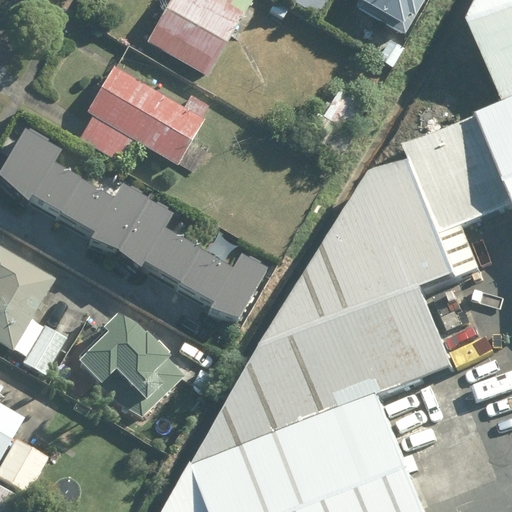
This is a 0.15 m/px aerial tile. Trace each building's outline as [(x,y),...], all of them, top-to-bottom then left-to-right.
[(175,0),(148,45),(208,81),(256,0),(175,0)] [(412,36),(431,0),(366,0),(362,9),(412,36)] [(504,110),(511,106),(511,0),(493,0),(474,33),(504,110)] [(183,110),(117,71),(77,139),(122,165),(135,143),(179,170),(213,112),(190,98),(183,110)] [(373,111),(341,91),(324,118),(308,109),(293,132),(341,162),(373,111)] [(511,106),(504,110),(478,121),(511,197),(511,106)] [(69,147),(18,117),(0,146),(0,214),(1,215),(10,200),(75,238),(72,254),(120,276),(129,266),(195,299),(193,311),(222,328),(253,276),(246,272),(237,287),(151,236),(174,215),(122,184),(111,202),(56,170),(69,147)] [(270,359),(424,298),(459,284),(413,167),(377,183),(270,359)] [(59,285),(0,251),(0,348),(30,366),(28,369),(49,381),(70,345),(36,325),(59,285)] [(201,473),(380,401),(454,371),(424,298),(270,359),(201,473)] [(186,378),(121,319),(80,365),(144,424),(186,378)] [(0,386),(0,467),(2,469),(0,473),(0,477),(30,493),(47,461),(18,446),(28,425),(0,410),(0,400),(6,390),(0,386)] [(176,511),(424,511),(380,401),(201,473),(176,511)] [(19,511),(25,502),(0,488),(0,511),(19,511)]
